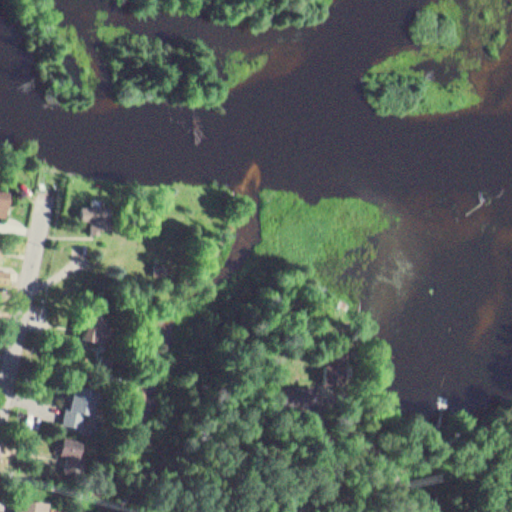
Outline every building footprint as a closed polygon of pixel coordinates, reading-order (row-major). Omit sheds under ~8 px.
[(72,196),(108,196),(108,228),(87,227),(87,212),(72,212),(72,196)] [(151,257),(164,257),(164,270),(151,269),(151,257)] [(166,276),(166,266),(152,266),(152,276),(166,276)] [(81,308),(106,312),(101,339),(76,335),(81,308)] [(327,340),(327,358),(323,358),(323,379),(345,379),(345,341),(327,340)] [(98,347),(95,366),(114,369),(117,350),(98,347)] [(68,376),(60,419),(92,425),(100,382),(68,376)] [(285,378),(315,379),(313,405),(284,403),(285,378)] [(80,433),(75,457),(55,452),(61,429),(80,433)] [(47,511),(49,495),(15,493),(13,511),(47,511)]
